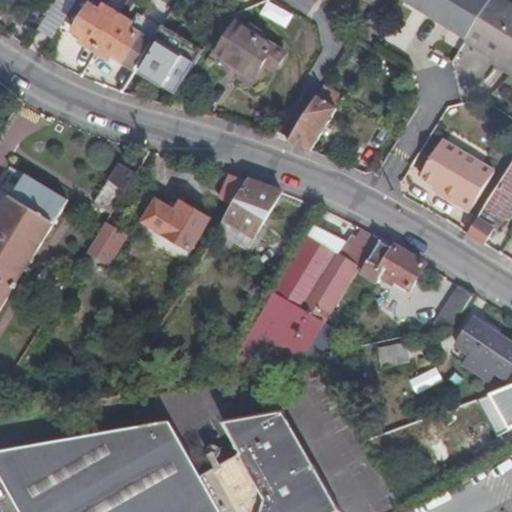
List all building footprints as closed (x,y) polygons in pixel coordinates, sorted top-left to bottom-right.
[(58,0),(40,29),(55,39),(66,23),(79,0),(58,0)] [(110,0),(79,0),(66,23),(76,30),(92,4),(104,11),(107,6),(110,0)] [(207,0),(186,0),(202,9),(207,0)] [(399,0),(467,42),(492,0),(491,0),(399,0)] [(511,10),(495,0),(492,0),(467,42),(466,43),(498,63),(511,71),(511,10)] [(84,44),(97,52),(121,15),(107,6),(104,11),(92,4),(76,30),(75,31),(87,38),(84,44)] [(116,55),(139,69),(157,38),(135,24),(121,15),(97,52),(111,61),(116,55)] [(141,15),(135,24),(157,38),(161,32),(163,29),(141,15)] [(239,23),(219,54),(258,78),(265,64),(277,71),(289,54),(239,23)] [(124,94),(137,98),(152,73),(169,83),(189,51),(161,32),(157,38),(139,69),(124,94)] [(511,71),(498,63),(489,77),(511,92),(511,71)] [(290,143),(313,152),(325,131),(339,110),(320,96),(290,143)] [(440,147),(421,178),(441,191),(439,195),(469,213),(491,179),(440,147)] [(108,183),(125,194),(136,175),(120,165),(108,183)] [(511,165),(467,237),(483,247),(492,231),(498,229),(511,205),(511,165)] [(0,312),(69,202),(27,176),(0,219),(0,312)] [(230,209),(246,182),(229,176),(221,204),(230,209)] [(254,239),(281,194),(246,182),(230,209),(224,220),(254,239)] [(143,192),(129,214),(142,221),(141,223),(190,253),(209,221),(181,203),(176,212),(143,192)] [(224,220),(216,234),(245,253),(254,239),(224,220)] [(105,224),(88,252),(107,264),(125,235),(105,224)] [(358,227),(346,245),(358,253),(365,242),(376,248),(381,240),(358,227)] [(261,319),(311,349),(360,273),(376,248),(365,242),(358,253),(346,245),(345,244),(339,253),(311,236),(261,319)] [(411,293),(426,268),(381,240),(376,248),(360,273),(380,285),(385,277),(411,293)] [(457,326),(475,298),(462,289),(443,317),(457,326)] [(227,375),(306,358),(311,349),(261,319),(227,375)] [(511,345),(475,322),(459,349),(473,358),(467,368),(489,382),(495,371),(508,380),(511,374),(511,345)] [(409,359),(407,343),(375,350),(378,365),(409,359)] [(473,358),(459,349),(452,358),(467,368),(473,358)] [(45,443),(81,511),(345,511),(290,410),(228,419),(246,452),(206,474),(175,419),(45,443)] [(81,511),(45,443),(0,450),(0,463),(26,511),(81,511)]
